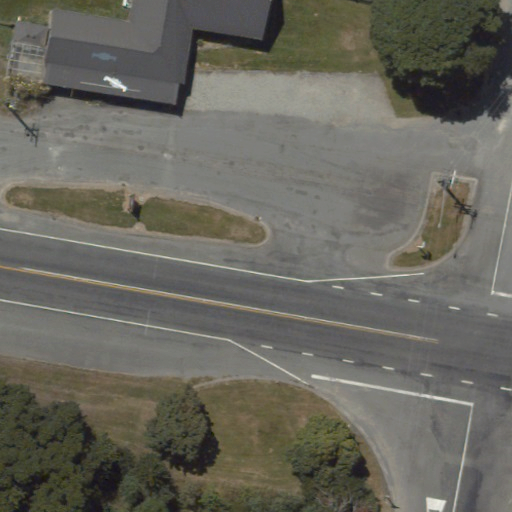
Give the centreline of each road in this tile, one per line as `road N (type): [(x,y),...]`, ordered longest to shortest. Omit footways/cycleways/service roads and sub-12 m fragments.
road 1 (trunk): [(0,266),(483,351)]
road 2 (unclassified): [(453,511),(483,351)]
road 3 (residential): [(511,196),(483,351)]
